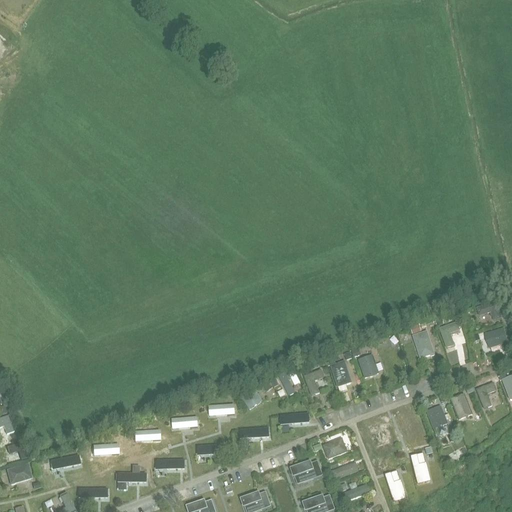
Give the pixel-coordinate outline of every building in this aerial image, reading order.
[(0,58),(11,53),(0,31),(0,58)] [(496,303),(477,310),(479,318),(491,314),(494,322),(502,320),(496,303)] [(456,324),(440,330),(447,349),(454,347),(450,335),(459,331),(456,324)] [(504,329),(485,337),(491,350),(509,343),(504,329)] [(460,349),(451,351),(455,369),(465,367),(465,366),(475,364),(468,332),(457,335),(460,349)] [(427,333),(413,337),(420,360),(434,356),(427,333)] [(372,357),(359,362),(365,380),(378,375),(372,357)] [(344,363),(330,368),(338,389),(352,384),(344,363)] [(321,372),(304,378),(311,397),(319,394),(314,383),(324,379),(321,372)] [(295,394),(285,375),(279,378),(289,398),(295,394)] [(511,377),(502,381),(510,401),(511,399),(511,377)] [(494,385),(477,392),(484,410),(491,407),(487,396),(496,392),(494,385)] [(245,394),(254,412),(267,405),(257,387),(245,394)] [(464,396),(451,401),(459,422),(472,417),(464,396)] [(235,416),(234,406),(215,407),(215,418),(235,416)] [(441,408),(427,413),(434,431),(448,425),(441,408)] [(308,416),(280,418),(281,426),(291,425),(291,427),(308,425),(308,416)] [(407,418),(401,421),(412,441),(418,438),(407,418)] [(198,429),(197,419),(178,420),(179,431),(198,429)] [(166,423),(158,429),(168,444),(176,439),(166,423)] [(396,447),(388,423),(381,426),(380,425),(372,428),(380,452),(396,447)] [(268,430),(241,432),(242,440),(252,440),(252,441),(269,440),(268,430)] [(156,432),(129,438),(132,447),(156,442),(156,432)] [(278,437),(282,443),(287,441),(284,434),(278,437)] [(342,440),(323,447),(328,461),(347,454),(342,440)] [(114,443),(89,450),(92,459),(117,451),(114,443)] [(412,445),(416,454),(422,452),(417,443),(412,445)] [(225,447),(198,448),(199,457),(209,456),(209,457),(226,456),(225,447)] [(19,450),(14,453),(17,459),(22,457),(19,450)] [(194,474),(202,471),(195,451),(187,454),(194,474)] [(462,466),(468,461),(463,454),(456,459),(462,466)] [(423,455),(411,458),(416,480),(428,477),(423,455)] [(9,456),(0,458),(0,465),(11,463),(9,456)] [(79,457),(52,462),(54,470),(64,468),(65,470),(80,467),(79,457)] [(184,462),(157,462),(157,471),(167,471),(167,472),(184,472),(184,462)] [(305,465),(291,470),(296,486),(321,477),(316,463),(305,467),(305,465)] [(356,464),(332,473),(335,482),(359,473),(356,464)] [(117,475),(117,484),(128,484),(128,485),(145,485),(145,476),(139,476),(139,469),(132,468),(132,476),(117,475)] [(245,480),(243,473),(236,476),(233,470),(211,479),(216,491),(245,480)] [(397,473),(385,477),(392,498),(404,494),(397,473)] [(23,477),(0,482),(0,486),(2,492),(25,486),(23,477)] [(218,500),(249,489),(246,481),(215,492),(218,500)] [(314,495),(332,489),(330,481),(311,486),(314,495)] [(424,495),(437,493),(436,484),(423,486),(424,495)] [(367,487),(343,496),(346,503),(370,495),(367,487)] [(80,491),(80,498),(90,498),(90,500),(107,500),(107,491),(80,491)] [(65,510),(61,511),(75,511),(66,494),(59,498),(65,510)] [(253,496),(240,501),(244,511),(258,511),(269,508),(264,494),(253,498),(253,496)] [(317,499),(302,505),(304,511),(331,511),(333,511),(328,498),(317,501),(317,499)] [(198,504),(186,508),(186,511),(212,511),(209,502),(199,506),(198,504)]
